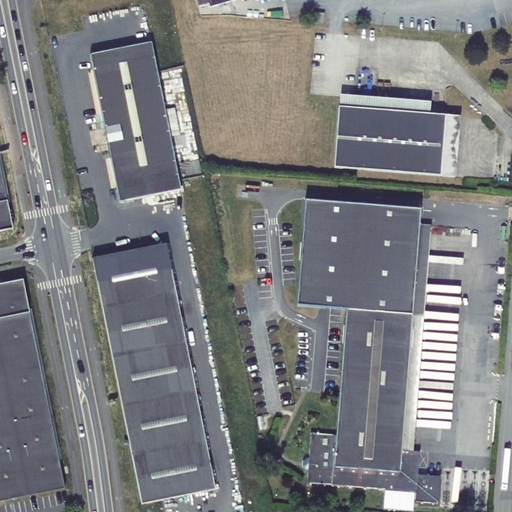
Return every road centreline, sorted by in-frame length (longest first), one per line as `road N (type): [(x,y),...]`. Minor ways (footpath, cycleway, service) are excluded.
road 1 (primary): [(109,511),(11,0)]
road 2 (primary): [(0,22),(93,511)]
